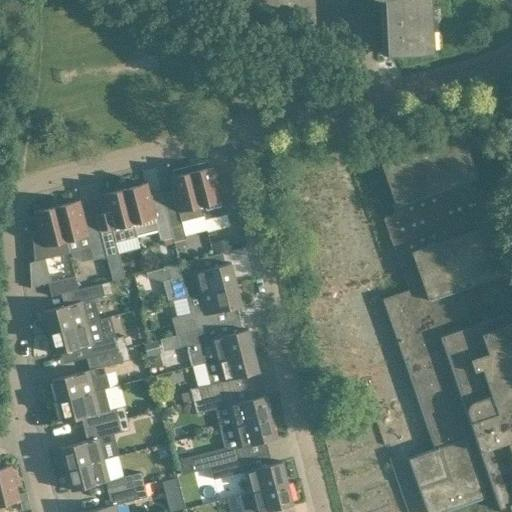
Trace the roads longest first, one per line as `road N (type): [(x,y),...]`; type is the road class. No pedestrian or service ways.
road 1 (residential): [(30,437),(19,388),(11,202),(239,130)]
road 2 (residential): [(324,511),(239,130)]
road 3 (residential): [(375,94),(487,64),(511,47)]
road 4 (residential): [(239,130),(375,94)]
road 5 (residential): [(375,94),(356,24),(310,0)]
